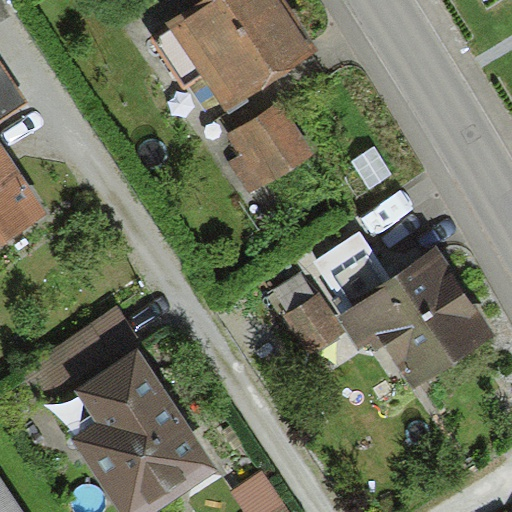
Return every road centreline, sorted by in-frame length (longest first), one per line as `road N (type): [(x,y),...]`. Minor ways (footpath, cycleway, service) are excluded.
road 1 (residential): [(315,511),(0,24)]
road 2 (tertiary): [(386,0),(511,221)]
